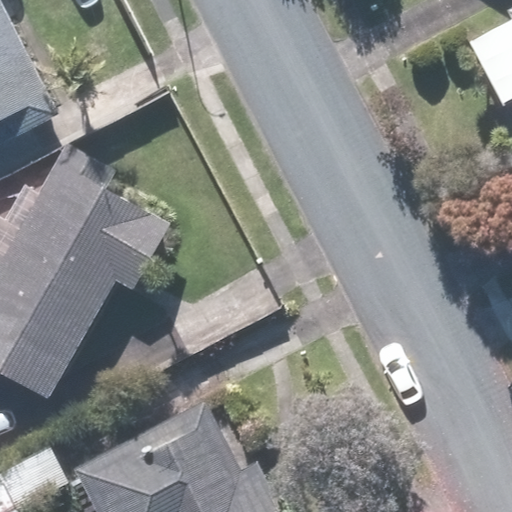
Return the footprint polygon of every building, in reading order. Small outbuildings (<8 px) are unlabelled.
[(0,0),(0,148),(71,112),(13,0),(0,0)] [(511,24),(477,43),(508,101),(511,99),(511,24)] [(0,362),(54,395),(124,277),(142,287),(181,222),(118,184),(127,169),(76,138),(46,189),(15,171),(0,195),(0,263),(5,266),(0,273),(0,362)] [(299,511),(267,456),(251,466),(208,393),(82,467),(108,511),(299,511)] [(0,511),(28,511),(27,509),(84,480),(64,442),(0,474),(0,511)]
